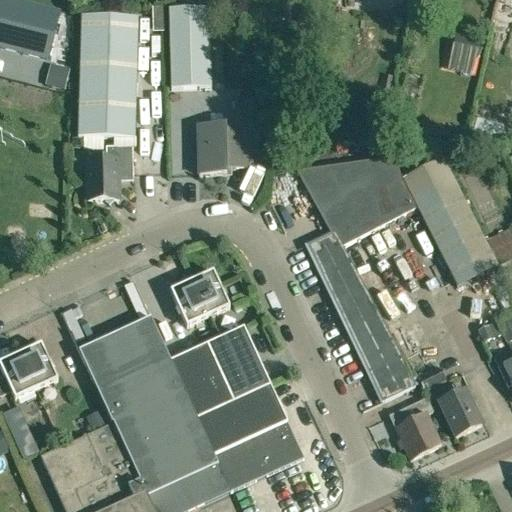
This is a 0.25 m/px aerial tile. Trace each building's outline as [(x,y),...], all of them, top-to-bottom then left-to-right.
[(0,0),(0,49),(47,62),(59,16),(11,3),(0,0)] [(300,7),(297,24),(310,26),(313,9),(300,7)] [(208,12),(168,13),(171,93),(211,92),(208,12)] [(110,141),(110,150),(105,150),(105,160),(102,163),(86,164),(87,181),(84,184),(87,186),(87,204),(104,203),(108,208),(113,203),(118,203),(117,182),(120,179),(132,179),(131,149),(134,149),(137,21),(81,20),(77,140),(110,141)] [(54,69),(49,88),(64,92),(69,73),(54,69)] [(255,101),(241,101),(241,120),(256,120),(255,101)] [(471,140),(499,147),(502,131),(475,125),(471,140)] [(247,128),(197,129),(199,178),(226,178),(226,172),(248,171),(247,128)] [(415,212),(401,185),(390,162),(299,175),(299,176),(300,176),(321,214),(333,236),(306,249),(368,376),(382,405),(415,390),(414,390),(408,376),(401,361),(342,251),(415,212)] [(401,185),(415,212),(456,291),(497,270),(442,164),(401,185)] [(194,284),(191,285),(208,321),(229,311),(212,275),(205,279),(203,276),(194,284)] [(208,321),(191,285),(188,287),(188,286),(176,288),(177,291),(170,295),(186,331),(208,321)] [(511,318),(499,325),(505,339),(511,335),(511,318)] [(197,423),(170,365),(150,322),(78,355),(111,427),(40,460),(63,511),(194,511),(230,496),(197,423)] [(489,330),(476,335),(482,346),(495,341),(489,330)] [(197,423),(270,390),(243,332),(170,365),(197,423)] [(19,358),(36,394),(57,384),(40,348),(33,352),(31,349),(22,356),(22,357),(19,358)] [(511,392),(511,358),(510,354),(493,362),(505,385),(508,384),(511,392)] [(36,394),(19,358),(16,359),(4,361),(5,364),(0,366),(0,372),(4,381),(0,383),(0,399),(10,395),(14,404),(36,394)] [(413,374),(420,387),(424,395),(445,384),(435,363),(413,374)] [(270,390),(197,423),(230,496),(303,462),(286,426),(270,390)] [(465,395),(439,407),(455,442),(481,430),(465,395)] [(426,403),(403,413),(389,420),(409,464),(440,451),(426,419),(433,416),(426,403)] [(85,419),(91,433),(108,425),(102,411),(85,419)] [(0,457),(8,454),(0,435),(0,457)]
